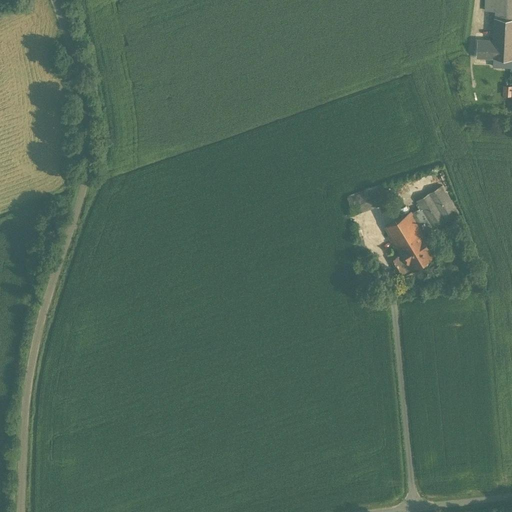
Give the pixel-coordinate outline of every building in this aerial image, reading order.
[(495,0),(485,0),(485,10),(495,10),(495,0)] [(511,0),(495,0),(495,10),(494,17),(503,18),(503,13),(511,13),(511,0)] [(503,18),(494,17),(493,40),(486,40),(485,56),(492,57),(511,58),(511,13),(503,13),(503,18)] [(486,40),(477,39),(475,56),(485,56),(486,40)] [(511,58),(492,57),(491,65),(509,66),(509,70),(511,69),(511,58)] [(467,116),(474,114),(472,104),(465,106),(467,116)] [(383,185),(348,198),(353,212),(388,199),(383,185)] [(440,186),(417,200),(422,209),(433,227),(456,214),(440,186)] [(422,209),(412,215),(423,233),(433,227),(422,209)] [(412,215),(409,211),(385,226),(390,234),(388,236),(394,247),(397,245),(402,255),(393,260),(401,273),(434,253),(423,233),(412,215)]
